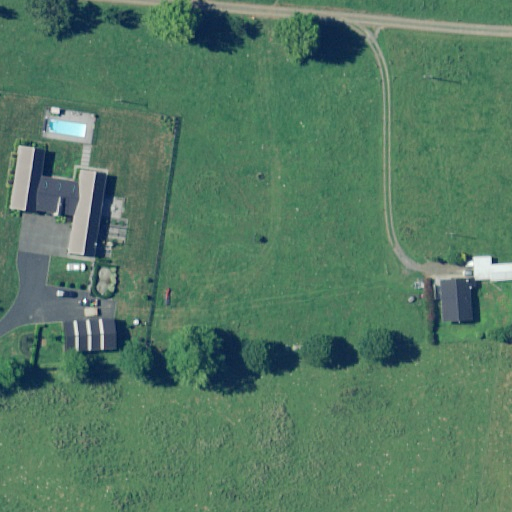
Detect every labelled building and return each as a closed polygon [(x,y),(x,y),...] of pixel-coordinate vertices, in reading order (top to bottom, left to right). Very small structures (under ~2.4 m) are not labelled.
[(90,224),(94,224),(99,177),(79,175),(76,197),(49,194),(35,192),(40,150),(19,148),(15,188),(12,188),(10,208),(31,210),(31,207),(47,209),(56,210),(56,213),(73,215),(69,253),(90,255),(93,232),(89,231),(90,224)] [(77,162),(58,161),(58,173),(76,174),(77,162)] [(57,180),(40,179),(39,187),(57,188),(57,180)] [(76,180),(60,179),(59,188),(76,188),(76,180)] [(24,212),(9,211),(9,220),(24,221),(24,212)] [(473,279),(473,281),(486,280),(486,284),(510,283),(510,265),(489,266),(489,258),(472,258),(473,279)] [(473,288),(473,279),(436,280),(437,324),(469,323),(468,289),(473,288)]
